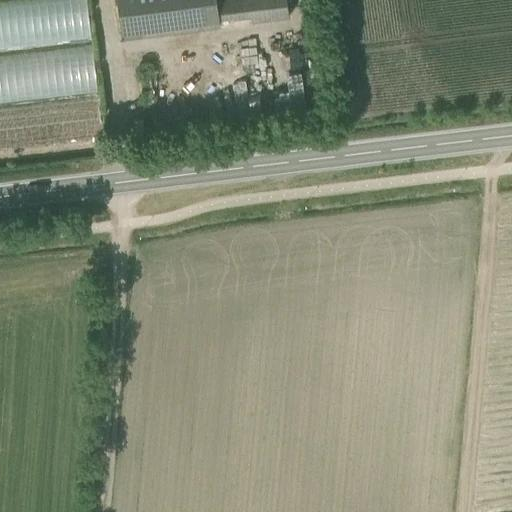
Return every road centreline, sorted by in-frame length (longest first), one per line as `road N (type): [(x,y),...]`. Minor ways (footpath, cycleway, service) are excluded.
road 1 (secondary): [(0,202),(511,140)]
road 2 (track): [(95,511),(122,188)]
road 3 (unknown): [(122,188),(100,0)]
